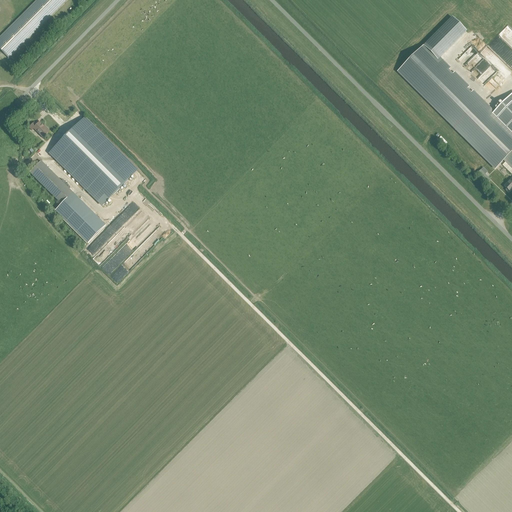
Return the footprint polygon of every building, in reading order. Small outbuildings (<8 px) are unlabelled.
[(37,0),(0,37),(0,49),(9,59),(67,0),(37,0)] [(452,17),(398,72),(495,169),(503,160),(511,169),(511,177),(511,178),(504,186),(506,189),(505,189),(505,191),(508,193),(509,193),(510,192),(511,189),(511,93),(494,112),(492,114),(438,60),(440,58),(466,32),(452,17)] [(52,151),(50,153),(103,206),(121,188),(137,171),(84,118),(67,135),(52,151)] [(47,129),(46,129),(39,123),(37,125),(34,123),(29,128),(32,131),(33,129),(43,138),(50,132),(47,129)] [(41,162),(30,173),(62,205),(73,193),(41,162)] [(482,168),(477,173),(484,180),(486,183),(487,182),(489,180),(489,179),(487,177),(485,175),(484,174),(486,172),(482,168)] [(62,205),(55,211),(88,244),(105,226),(77,198),(73,193),(62,205)]
